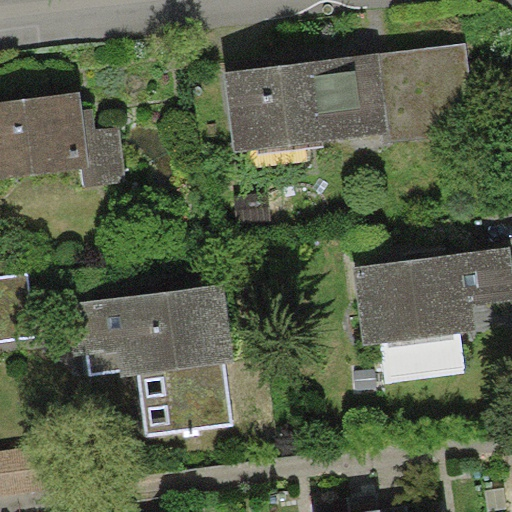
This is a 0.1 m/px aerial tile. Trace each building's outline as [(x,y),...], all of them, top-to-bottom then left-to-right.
[(466,41),(380,52),(391,134),(391,138),(477,127),(466,41)] [(380,52),(224,72),(234,154),(391,134),(380,52)] [(79,91),(0,101),(0,179),(33,175),(33,176),(82,169),(88,169),(81,110),(79,91)] [(93,109),(81,110),(88,169),(82,169),(84,186),(126,180),(119,124),(95,127),(93,109)] [(0,277),(15,275),(10,244),(0,245),(0,277)] [(511,247),(511,246),(353,266),(363,345),(477,330),(474,305),(511,300),(511,247)] [(15,275),(0,277),(0,340),(37,336),(28,273),(15,275)] [(67,303),(73,355),(88,354),(91,375),(120,371),(121,377),(140,375),(147,437),(232,427),(225,364),(234,363),(225,285),(67,303)] [(0,450),(0,497),(58,489),(51,443),(0,450)]
